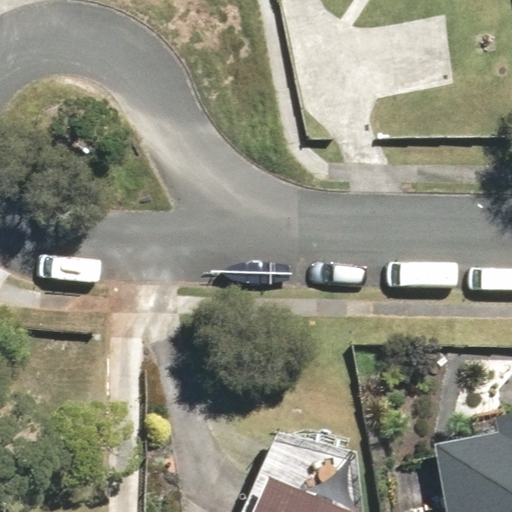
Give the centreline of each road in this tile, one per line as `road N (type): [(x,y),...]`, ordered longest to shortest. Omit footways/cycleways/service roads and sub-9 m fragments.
road 1 (residential): [(322,237),(49,235),(0,211)]
road 2 (residential): [(0,63),(40,41),(98,45),(138,67),(200,161),(233,193)]
road 3 (residential): [(511,241),(322,237)]
